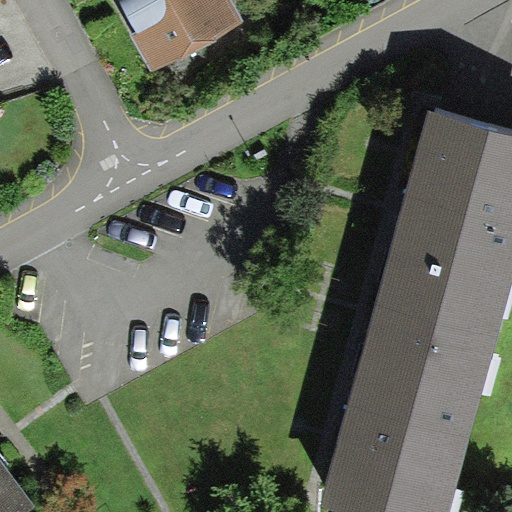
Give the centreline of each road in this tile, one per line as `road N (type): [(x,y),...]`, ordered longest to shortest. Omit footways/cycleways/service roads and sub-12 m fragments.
road 1 (residential): [(130,181),(481,0)]
road 2 (residential): [(43,0),(130,181)]
road 3 (residential): [(0,249),(130,181)]
